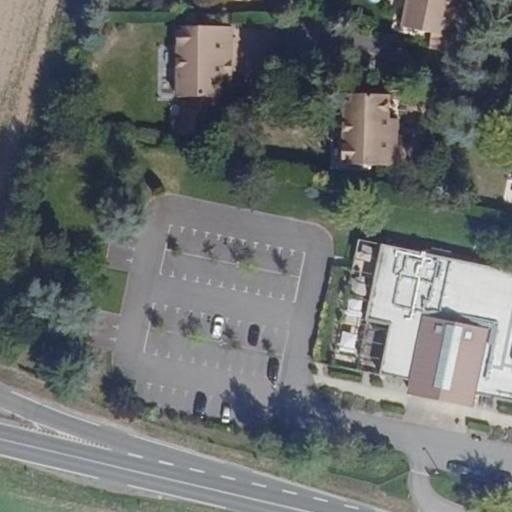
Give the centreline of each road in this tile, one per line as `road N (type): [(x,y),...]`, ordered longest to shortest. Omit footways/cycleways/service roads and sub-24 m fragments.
road 1 (residential): [(295,29),(511,99)]
road 2 (primary): [(171,479),(0,397)]
road 3 (primary): [(171,479),(0,438)]
road 4 (primary): [(309,511),(171,479)]
